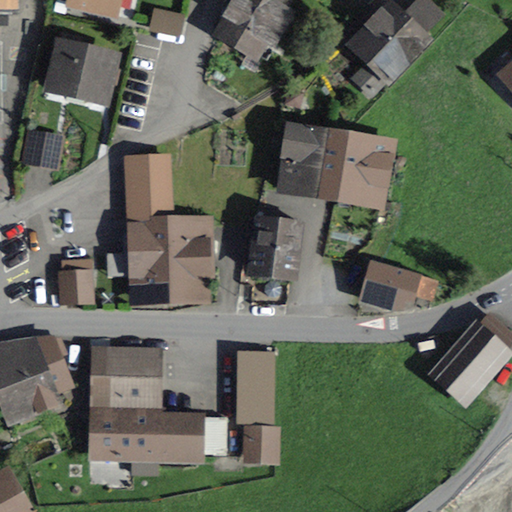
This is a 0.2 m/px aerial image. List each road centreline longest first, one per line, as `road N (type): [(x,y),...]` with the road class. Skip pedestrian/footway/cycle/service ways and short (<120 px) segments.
road 1 (residential): [(0,326),(48,321),(355,334),(412,328),(511,295)]
road 2 (residential): [(0,222),(59,193),(136,138),(184,133),(247,103)]
road 3 (unclassified): [(421,511),(455,489),(511,420)]
